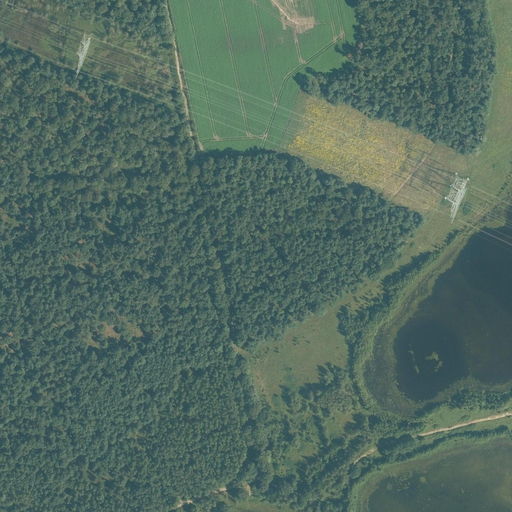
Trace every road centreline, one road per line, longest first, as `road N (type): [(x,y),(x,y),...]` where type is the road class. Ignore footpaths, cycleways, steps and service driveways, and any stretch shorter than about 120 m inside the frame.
road 1 (track): [(166,0),(226,302)]
road 2 (track): [(511,413),(371,446),(310,499)]
road 3 (track): [(226,302),(261,476)]
